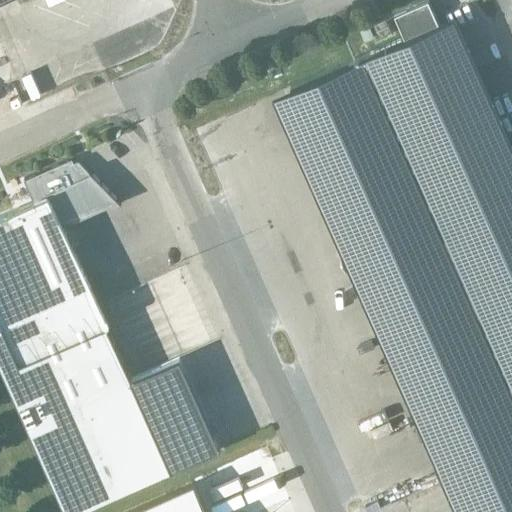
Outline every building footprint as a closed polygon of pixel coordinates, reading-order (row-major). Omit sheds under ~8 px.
[(428,0),(426,0),(394,14),(404,37),(439,22),(428,0)] [(379,37),(391,32),(385,18),(373,24),(379,37)] [(290,88),(357,239),(506,173),(439,22),(404,37),(290,88)] [(176,131),(187,159),(224,144),(212,116),(176,131)] [(135,388),(89,285),(63,225),(117,201),(120,204),(121,203),(90,169),(89,170),(91,172),(81,176),(72,157),(24,179),(34,200),(0,215),(0,320),(2,324),(2,326),(0,326),(0,365),(64,511),(78,511),(226,452),(186,363),(135,388)] [(434,412),(507,379),(482,321),(511,307),(511,187),(506,173),(357,239),(434,412)] [(511,307),(482,321),(507,379),(511,376),(511,307)] [(459,469),(511,445),(511,376),(507,379),(434,412),(459,469)] [(511,511),(511,445),(459,469),(478,511),(511,511)] [(206,511),(194,483),(127,511),(206,511)]
